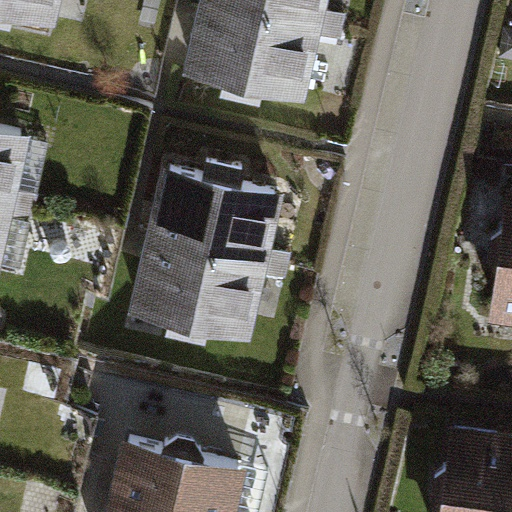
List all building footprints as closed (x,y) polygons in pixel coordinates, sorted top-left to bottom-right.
[(20,0),(24,0),(59,8),(60,0),(0,0),(0,11),(17,15),(20,0)] [(270,74),(308,83),(322,26),(344,31),(346,22),(251,0),(208,0),(195,57),(232,65),(228,82),(266,90),(270,74)] [(326,8),(327,0),(251,0),(346,22),(348,13),(326,8)] [(18,189),(32,132),(0,124),(0,194),(39,203),(41,195),(18,189)] [(500,155),(474,151),(471,169),(497,173),(500,155)] [(272,247),(285,190),(247,181),(251,164),(212,156),(209,172),(172,163),(156,230),(292,261),(294,252),(272,247)] [(484,292),(511,295),(511,178),(502,177),(484,292)] [(0,264),(1,264),(14,207),(37,212),(39,203),(0,194),(0,264)] [(216,313),(254,322),(268,265),(290,270),(292,261),(156,230),(141,296),(178,304),(174,321),(212,330),(216,313)] [(431,511),(499,511),(511,422),(444,413),(431,511)] [(499,511),(511,511),(511,422),(499,511)] [(175,511),(235,511),(247,465),(207,455),(208,450),(202,440),(179,434),(169,440),(168,445),(135,437),(120,499),(175,511)] [(174,511),(120,499),(116,511),(174,511)]
